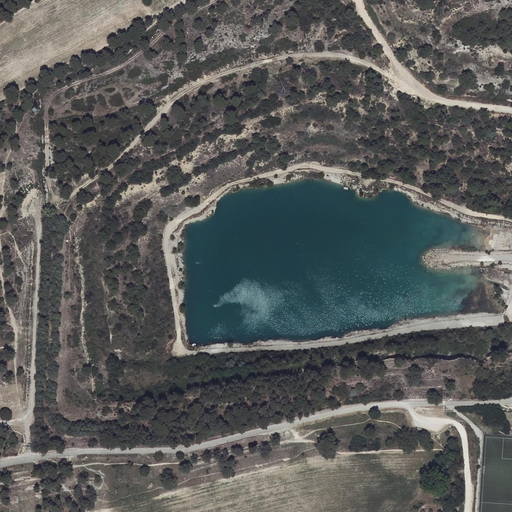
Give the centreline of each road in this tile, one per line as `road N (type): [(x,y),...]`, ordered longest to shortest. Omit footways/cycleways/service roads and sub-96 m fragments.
road 1 (track): [(419,90),(333,53),(238,67),(172,95),(112,162),(56,198),(47,170),(50,97),(126,63),(214,0)]
road 2 (residential): [(0,465),(174,453),(352,408),(443,404)]
road 3 (track): [(29,458),(36,207)]
